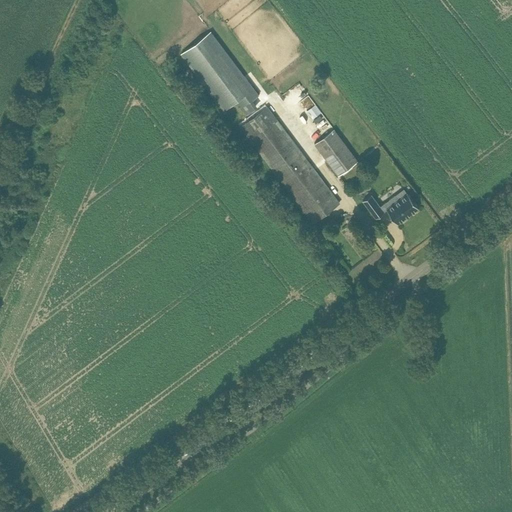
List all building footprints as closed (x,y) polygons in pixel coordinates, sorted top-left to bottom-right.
[(181,53),(224,110),(237,101),(242,107),(259,94),(212,30),(181,53)] [(339,203),(267,106),(241,126),(313,222),(339,203)] [(314,143),(339,175),(358,160),(334,128),(314,143)] [(386,208),(397,223),(419,207),(408,192),(386,208)] [(363,200),(376,217),(384,211),(371,194),(363,200)]
